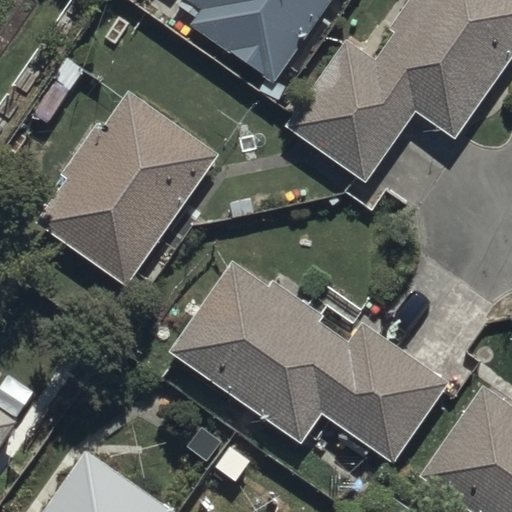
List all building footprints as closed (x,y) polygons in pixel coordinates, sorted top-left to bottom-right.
[(181,0),(178,5),(201,21),(190,37),(275,94),(340,0),(181,0)] [(374,73),(345,52),(286,140),(367,193),(413,124),(457,152),(511,70),(511,0),(413,0),(387,39),(394,43),(374,73)] [(128,104),(105,138),(100,135),(31,235),(127,300),(219,166),(128,104)] [(266,298),(233,274),(169,364),(300,456),(321,427),(393,478),(450,397),(364,336),(350,355),(320,334),(325,327),(272,289),(266,298)] [(511,511),(511,417),(484,398),(421,487),(455,511),(511,511)] [(0,462),(18,436),(0,423),(0,462)] [(148,511),(87,469),(56,511),(148,511)]
